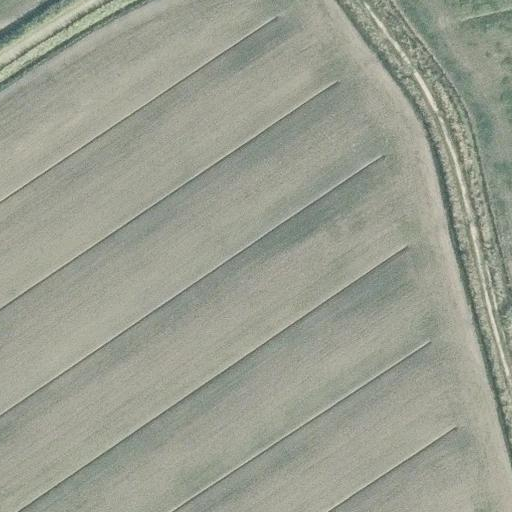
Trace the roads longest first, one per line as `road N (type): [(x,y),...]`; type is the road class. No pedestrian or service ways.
road 1 (track): [(364,0),(443,120),(511,397)]
road 2 (residential): [(0,64),(103,0)]
